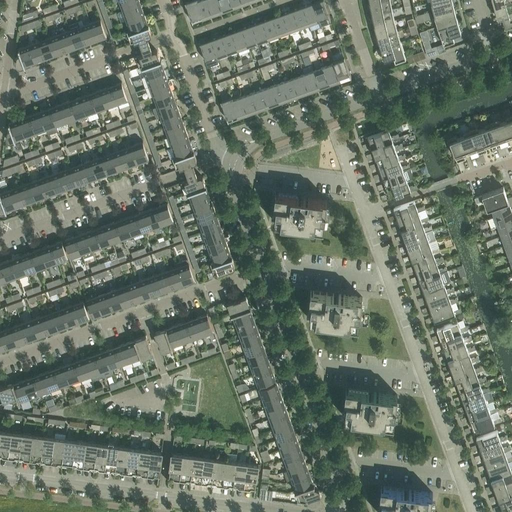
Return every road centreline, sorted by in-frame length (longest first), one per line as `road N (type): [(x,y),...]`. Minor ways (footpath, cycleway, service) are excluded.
road 1 (residential): [(0,363),(263,266)]
road 2 (residential): [(0,474),(276,511)]
road 3 (residential): [(0,240),(222,164)]
road 4 (residential): [(2,96),(167,38)]
road 5 (unclassified): [(231,167),(249,143),(379,95)]
road 6 (residential): [(222,164),(180,43),(167,38)]
road 7 (residential): [(333,461),(459,474)]
road 8 (residential): [(298,363),(423,377)]
road 9 (residential): [(379,95),(496,53)]
road 10 (residential): [(263,266),(386,279)]
